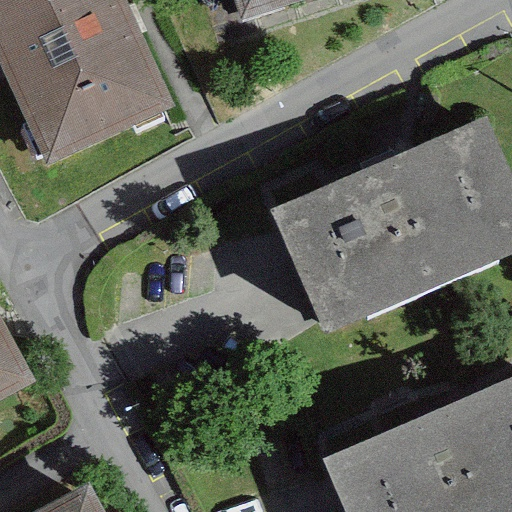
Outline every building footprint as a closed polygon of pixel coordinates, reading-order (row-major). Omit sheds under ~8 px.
[(185,107),(136,0),(0,0),(0,39),(58,165),(185,107)] [(247,0),(254,21),(323,0),(247,0)] [(511,263),(511,147),(498,114),(284,206),(340,337),(511,263)] [(0,409),(45,385),(0,304),(0,409)] [(511,511),(511,381),(334,458),(356,511),(511,511)] [(108,511),(92,482),(37,511),(108,511)]
